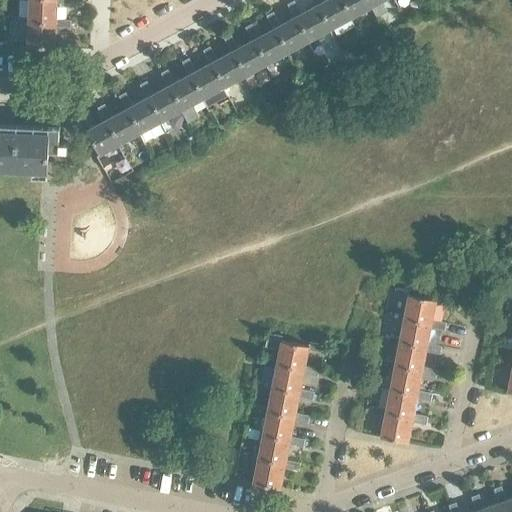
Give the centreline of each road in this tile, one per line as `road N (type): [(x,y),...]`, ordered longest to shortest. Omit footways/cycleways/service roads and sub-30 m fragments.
road 1 (residential): [(206,511),(0,480)]
road 2 (residential): [(324,508),(353,345)]
road 3 (residential): [(449,461),(482,301)]
road 4 (residential): [(324,508),(449,461)]
road 5 (residential): [(101,61),(214,0)]
